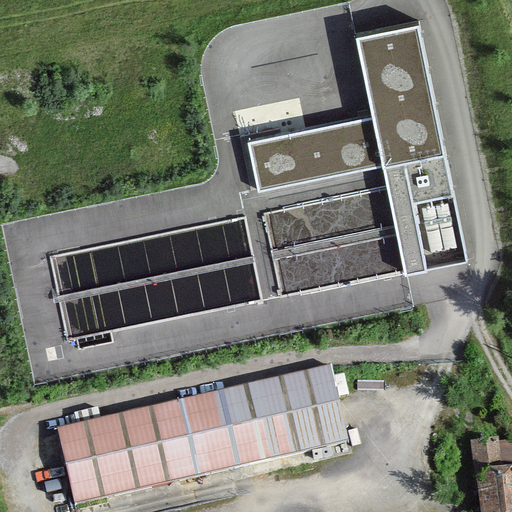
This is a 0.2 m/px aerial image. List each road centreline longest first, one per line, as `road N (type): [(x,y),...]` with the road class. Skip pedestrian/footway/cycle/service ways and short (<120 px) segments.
road 1 (track): [(457,332),(404,351),(211,369),(29,423),(24,438),(47,511)]
road 2 (track): [(428,0),(487,253),(445,363)]
